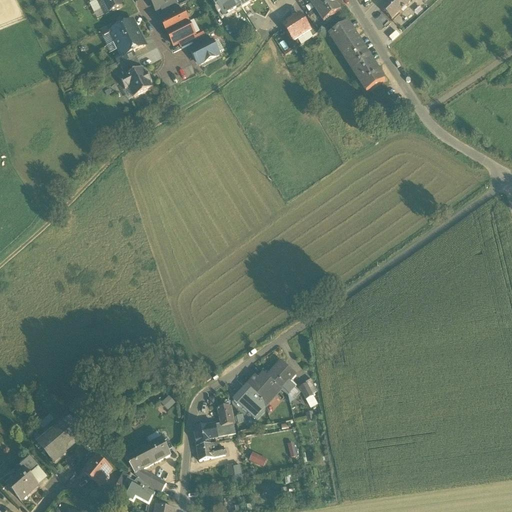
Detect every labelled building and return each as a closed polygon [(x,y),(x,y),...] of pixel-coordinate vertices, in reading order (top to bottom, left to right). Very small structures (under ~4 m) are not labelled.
[(100,0),(97,2),(101,11),(104,17),(104,18),(122,9),(117,0),(100,0)] [(175,0),(151,0),(150,1),(156,13),(161,11),(176,4),(177,3),(175,0)] [(224,19),(240,9),(234,0),(222,0),(215,4),(224,19)] [(234,0),(240,9),(249,4),(248,2),(250,0),(234,0)] [(308,0),(324,24),(341,13),(332,0),(308,0)] [(391,0),(380,10),(391,22),(406,8),(398,0),(391,0)] [(95,14),(101,11),(97,2),(91,5),(90,5),(95,14)] [(161,11),(164,16),(179,9),(176,4),(161,11)] [(181,14),(179,9),(164,16),(167,22),(181,14)] [(101,11),(95,14),(98,20),(104,17),(101,11)] [(162,24),(168,37),(188,26),(182,14),(181,14),(167,22),(162,24)] [(294,42),(297,39),(309,32),(310,32),(304,23),(300,16),(295,19),(294,18),(288,22),(289,23),(284,26),(289,34),(288,37),(290,39),(293,40),(294,42)] [(309,32),(313,38),(318,34),(309,19),(304,23),(310,32),(309,32)] [(188,26),(194,38),(200,35),(194,23),(188,26)] [(122,58),(123,60),(132,55),(145,49),(133,24),(116,32),(110,35),(111,36),(119,52),(122,58)] [(329,36),(367,94),(385,83),(348,24),(329,36)] [(194,38),(188,26),(168,37),(174,49),(179,47),(194,39),(195,39),(194,38)] [(102,32),(105,39),(111,36),(110,35),(116,32),(113,27),(102,32)] [(313,38),(309,32),(297,39),(301,46),(313,38)] [(110,56),(119,52),(111,36),(105,39),(102,40),(110,56)] [(208,39),(196,45),(194,39),(179,47),(182,52),(193,46),(197,53),(211,45),(208,39)] [(213,46),(219,58),(224,55),(219,43),(213,46)] [(198,67),(201,68),(219,59),(219,58),(213,46),(212,45),(211,45),(197,53),(192,55),(198,67)] [(120,68),(135,60),(132,55),(123,60),(122,58),(116,61),(119,68),(120,68)] [(136,60),(135,60),(120,68),(126,80),(142,72),(136,60)] [(130,90),(135,101),(153,92),(151,86),(152,85),(148,76),(146,77),(143,71),(142,72),(126,80),(120,82),(125,93),(130,90)] [(128,104),(135,101),(130,90),(125,93),(123,94),(128,104)] [(360,109),(362,113),(371,107),(369,104),(360,109)] [(281,363),(268,378),(281,391),(289,382),(295,376),(281,363)] [(266,408),(281,391),(268,378),(264,375),(259,381),(256,378),(248,387),(264,401),(266,408)] [(306,383),(306,385),(312,396),(317,393),(311,380),(306,383)] [(296,388),(289,382),(281,391),(288,396),(295,388),(296,388)] [(313,397),(312,396),(306,385),(300,388),(306,401),(313,397)] [(266,408),(264,401),(248,387),(248,386),(233,402),(254,420),(266,408)] [(295,388),(288,396),(290,406),(301,394),(295,388)] [(176,404),(169,397),(161,405),(168,412),(176,404)] [(313,397),(306,401),(311,409),(317,406),(313,397)] [(221,426),(224,436),(235,434),(229,408),(218,410),(221,426)] [(312,413),(306,415),(307,422),(314,421),(312,413)] [(243,416),(236,417),(238,425),(244,423),(243,416)] [(62,425),(75,441),(84,434),(71,418),(62,425)] [(39,444),(52,460),(60,454),(61,455),(77,443),(75,441),(62,425),(39,444)] [(214,427),(216,440),(235,436),(235,434),(224,436),(221,426),(214,427)] [(194,431),(197,448),(210,446),(209,441),(216,440),(214,427),(194,431)] [(150,446),(161,441),(157,434),(147,440),(150,446)] [(132,472),(134,475),(141,471),(169,457),(161,441),(150,446),(126,459),(133,471),(132,472)] [(211,446),(214,460),(225,457),(223,449),(219,450),(217,444),(211,446)] [(294,444),(288,446),(291,459),(297,458),(294,444)] [(199,463),(214,460),(211,446),(210,446),(197,448),(199,463)] [(267,460),(253,454),(249,462),(263,469),(267,460)] [(24,472),(30,478),(39,470),(30,459),(20,468),(23,472),(24,472)] [(85,475),(99,487),(111,473),(97,461),(93,466),(92,465),(88,470),(88,471),(85,475)] [(240,467),(233,469),(235,476),(237,484),(244,482),(240,467)] [(47,480),(39,470),(30,478),(38,488),(47,480)] [(155,493),(159,496),(165,485),(141,471),(134,475),(133,477),(138,480),(149,489),(155,493)] [(8,489),(21,504),(38,488),(30,478),(24,472),(23,472),(17,478),(18,480),(8,489)] [(114,493),(121,496),(128,482),(130,478),(123,475),(114,493)] [(6,487),(8,489),(18,480),(17,478),(6,487)] [(149,489),(138,480),(134,485),(148,492),(149,489)] [(133,493),(151,503),(151,502),(155,495),(148,492),(134,485),(128,482),(121,496),(121,497),(126,499),(129,501),(133,493)] [(129,501),(126,499),(126,501),(134,506),(136,501),(148,508),(151,503),(133,493),(129,501)] [(147,511),(156,511),(157,508),(158,506),(151,502),(151,503),(148,508),(147,511)]
